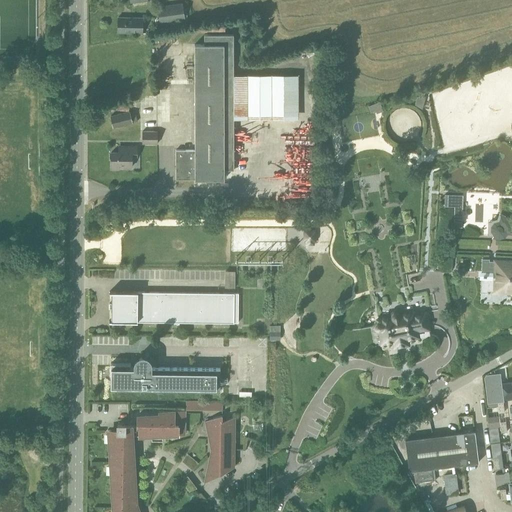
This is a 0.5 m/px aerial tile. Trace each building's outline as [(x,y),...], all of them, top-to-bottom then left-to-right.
[(182,4),(157,7),(160,23),(184,20),(182,4)] [(118,17),(118,33),(142,34),(142,18),(118,17)] [(175,151),(175,179),(224,179),(224,170),(233,170),(233,35),(204,35),(204,45),(194,45),(194,150),(175,151)] [(130,112),(110,116),(113,127),(137,122),(134,112),(130,113),(130,112)] [(142,132),(142,144),(157,144),(157,132),(142,132)] [(111,153),(111,170),(119,170),(119,167),(132,167),(132,157),(137,157),(137,147),(120,147),(120,153),(111,153)] [(461,228),(462,195),(444,195),(444,207),(454,207),(453,225),(456,225),(456,227),(461,228)] [(492,221),(488,226),(488,233),(492,238),(498,240),(504,239),(506,236),(508,233),(508,227),(505,221),(499,219),(496,220),(492,221)] [(316,241),(316,229),(303,229),(303,242),(305,242),(305,245),(314,245),(314,241),(316,241)] [(494,291),(506,292),(511,292),(511,262),(495,261),(494,291)] [(235,288),(235,272),(225,271),(225,288),(235,288)] [(109,321),(109,322),(238,323),(238,293),(109,292),(109,293),(111,293),(111,304),(109,304),(109,310),(111,310),(111,321),(109,321)] [(408,345),(409,345),(412,355),(421,352),(421,354),(433,351),(432,349),(441,346),(440,341),(449,338),(444,324),(436,327),(435,325),(425,328),(425,327),(424,326),(423,326),(423,325),(422,325),(421,325),(420,325),(419,325),(418,326),(417,326),(417,327),(416,327),(416,328),(415,329),(415,330),(415,331),(405,334),(406,335),(405,335),(404,336),(404,337),(403,337),(403,338),(403,339),(403,340),(403,341),(404,342),(404,343),(405,343),(405,344),(406,344),(407,345),(408,345)] [(280,341),(280,332),(269,332),(269,341),(280,341)] [(130,365),(130,364),(111,364),(110,387),(116,387),(116,390),(220,391),(220,369),(151,368),(144,368),(142,365),(137,368),(130,368),(130,365)] [(504,401),(501,374),(487,375),(485,377),(488,403),(497,402),(503,401),(503,402),(504,401)] [(511,382),(503,383),(505,400),(511,399),(511,382)] [(186,410),(222,410),(222,401),(186,401),(186,410)] [(117,425),(117,431),(110,431),(109,464),(112,464),(111,496),(114,496),(113,511),(138,511),(136,511),(136,492),(134,492),(134,460),(132,460),(132,436),(151,436),(151,441),(162,441),(162,435),(186,435),(186,411),(174,411),(174,412),(159,412),(159,416),(137,416),(137,426),(125,426),(125,425),(117,425)] [(206,427),(222,421),(222,416),(205,422),(206,427)] [(234,417),(222,421),(206,427),(217,476),(234,467),(234,417)] [(478,463),(474,431),(405,440),(409,471),(478,463)] [(182,461),(192,470),(198,463),(187,454),(182,461)] [(455,475),(443,476),(446,495),(458,493),(455,475)] [(197,488),(188,476),(181,482),(189,492),(197,488)]
